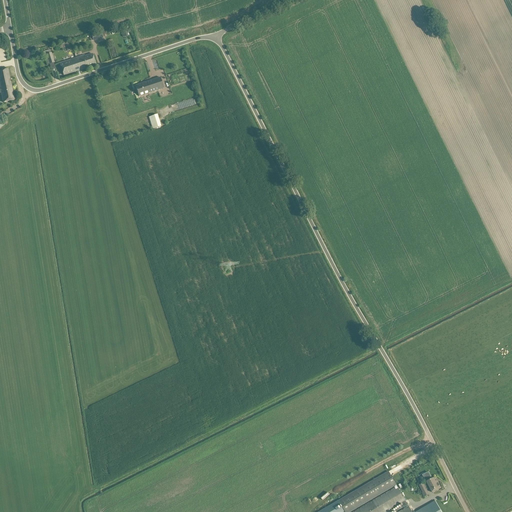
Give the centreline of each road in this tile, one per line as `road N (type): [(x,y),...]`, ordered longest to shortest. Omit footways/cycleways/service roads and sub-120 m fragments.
road 1 (unclassified): [(468,511),(213,37)]
road 2 (unclassified): [(213,37),(34,90),(16,70),(8,27)]
